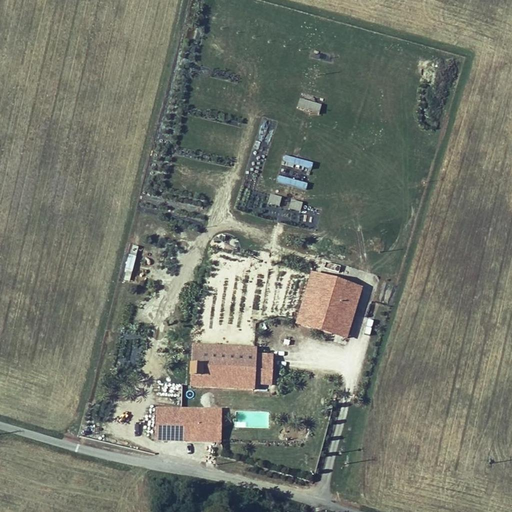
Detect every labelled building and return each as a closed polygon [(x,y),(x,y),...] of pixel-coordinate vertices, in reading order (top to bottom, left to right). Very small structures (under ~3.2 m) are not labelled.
[(299,98),(296,108),(318,115),(321,105),(299,98)] [(268,194),(266,205),(278,207),(280,197),(268,194)] [(290,200),(287,209),(299,213),(302,203),(290,200)] [(348,337),(364,283),(313,269),(298,321),(348,337)] [(259,351),(260,346),(191,344),(189,383),(257,387),(256,383),(276,385),(277,353),(259,351)] [(158,403),(156,437),(223,441),(225,406),(158,403)] [(234,411),(234,426),(267,428),(268,413),(234,411)]
